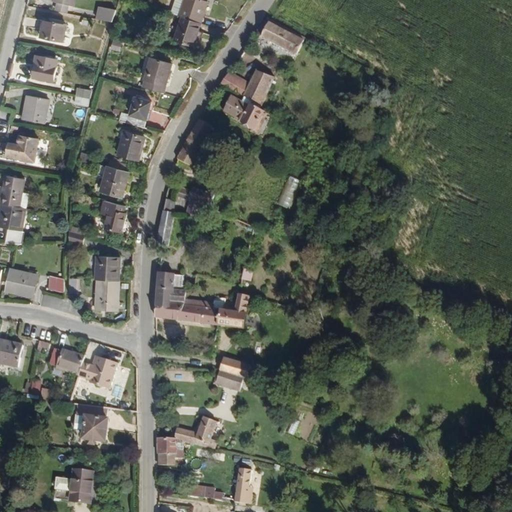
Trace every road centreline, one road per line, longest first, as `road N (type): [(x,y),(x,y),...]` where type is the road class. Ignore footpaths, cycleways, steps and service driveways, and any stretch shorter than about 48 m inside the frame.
road 1 (secondary): [(148,346),(152,241),(167,165),(264,0)]
road 2 (secondary): [(150,511),(148,346)]
road 3 (residential): [(148,346),(63,320),(0,313)]
